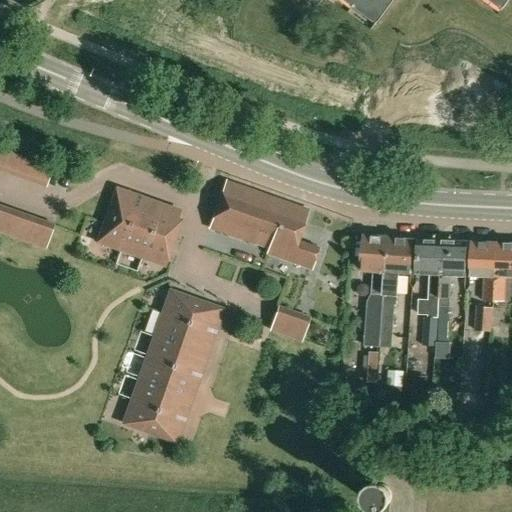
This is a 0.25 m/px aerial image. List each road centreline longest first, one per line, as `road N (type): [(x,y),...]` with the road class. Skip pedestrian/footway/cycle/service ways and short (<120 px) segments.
road 1 (secondary): [(235,151),(398,199),(511,205)]
road 2 (secondary): [(235,151),(0,54)]
